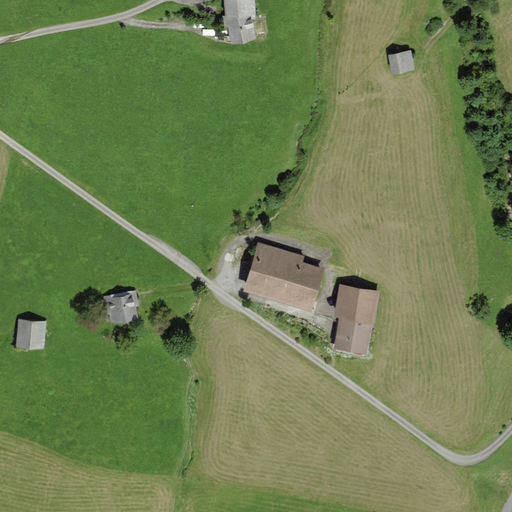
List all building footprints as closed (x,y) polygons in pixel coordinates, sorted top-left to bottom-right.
[(252,19),(255,18),(254,0),(224,0),(225,15),(222,15),(225,26),(227,26),(231,42),(256,36),(252,19)] [(411,49),(388,53),(391,73),(415,68),(411,49)] [(305,255),(257,241),(243,289),(312,309),(324,267),(303,261),(305,255)] [(380,290),(340,283),(334,315),(339,316),(334,346),(366,352),(372,322),(374,322),(380,290)] [(136,290),(103,295),(106,314),(109,313),(111,321),(138,317),(136,303),(138,302),(136,290)] [(47,320),(18,318),(16,345),(44,347),(47,320)]
